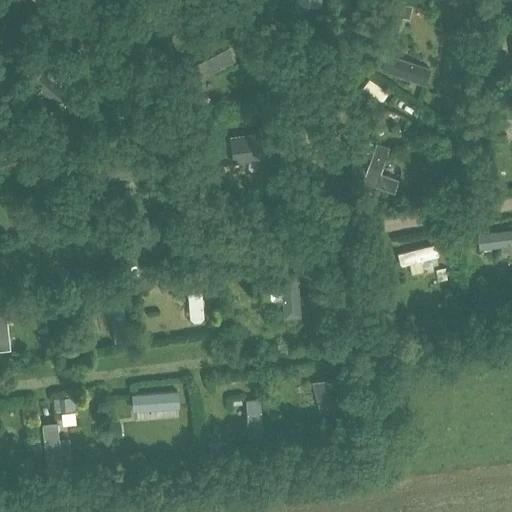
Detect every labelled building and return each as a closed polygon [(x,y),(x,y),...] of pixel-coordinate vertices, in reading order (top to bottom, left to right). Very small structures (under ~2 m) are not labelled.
[(140,31),(166,0),(165,0),(146,0),(129,22),(140,31)] [(412,6),(399,3),(396,15),(409,18),(412,6)] [(202,37),(208,44),(218,35),(212,28),(202,37)] [(492,52),(491,68),(502,69),(502,52),(492,52)] [(203,93),(245,80),(237,55),(195,68),(203,93)] [(386,56),(381,71),(423,85),(428,70),(386,56)] [(29,84),(53,105),(69,86),(45,66),(29,84)] [(209,98),(200,94),(196,105),(205,108),(209,98)] [(485,129),(511,127),(511,105),(485,107),(485,129)] [(229,136),(232,164),(273,158),(268,117),(253,119),(255,132),(229,136)] [(94,149),(105,146),(101,132),(90,135),(94,149)] [(0,171),(16,166),(19,177),(34,172),(24,136),(8,140),(13,155),(0,158),(0,171)] [(373,144),(363,140),(359,149),(370,153),(373,144)] [(362,181),(394,192),(399,179),(380,172),(389,147),(376,142),(362,181)] [(104,157),(108,180),(141,175),(137,152),(104,157)] [(511,230),(481,234),(483,250),(511,246),(511,230)] [(409,270),(446,257),(442,246),(405,258),(409,270)] [(439,281),(448,280),(446,269),(437,271),(439,281)] [(281,289),(283,318),(301,317),(298,272),(259,274),(260,290),(281,289)] [(145,276),(134,284),(141,293),(152,285),(145,276)] [(454,297),(451,288),(445,290),(448,299),(454,297)] [(209,293),(196,294),(198,332),(211,332),(209,293)] [(0,299),(0,349),(9,349),(3,299),(0,299)] [(64,310),(74,307),(72,299),(63,301),(64,310)] [(122,305),(98,309),(102,335),(114,333),(114,334),(115,341),(128,339),(122,305)] [(312,383),(324,425),(353,417),(341,375),(312,383)] [(177,392),(132,395),(133,409),(178,406),(177,392)] [(58,399),(59,411),(73,410),(72,398),(58,399)] [(267,402),(250,405),(255,433),(271,430),(267,402)] [(83,414),(67,415),(68,430),(84,429),(83,414)] [(122,437),(120,422),(110,423),(112,438),(122,437)] [(43,424),(48,474),(62,473),(60,455),(72,454),(70,439),(59,440),(57,423),(43,424)] [(216,452),(220,445),(212,440),(208,447),(216,452)] [(23,476),(34,467),(28,459),(17,468),(23,476)]
